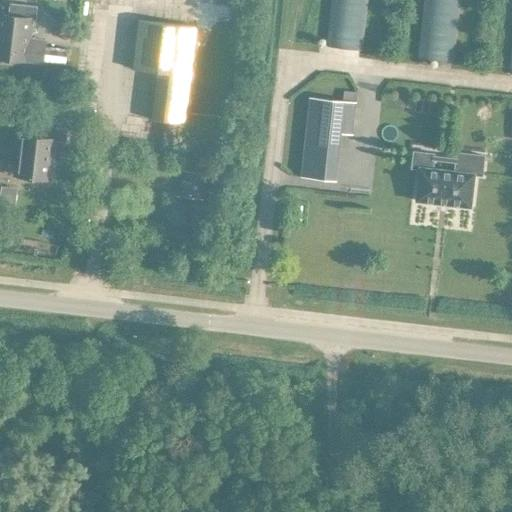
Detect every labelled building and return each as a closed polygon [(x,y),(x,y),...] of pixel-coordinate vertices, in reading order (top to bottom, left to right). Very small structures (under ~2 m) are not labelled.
[(334,0),(328,54),(361,58),(367,0),(334,0)] [(426,0),(419,65),(452,69),(460,0),(457,0),(426,0)] [(0,64),(29,68),(43,70),(43,69),(64,71),(66,57),(44,54),(28,52),(31,27),(35,27),(37,15),(11,12),(9,24),(0,22),(0,64)] [(151,127),(184,131),(196,34),(139,28),(133,77),(157,80),(151,127)] [(353,142),(356,109),(310,105),(301,185),(334,188),(339,141),(353,142)] [(14,183),(49,187),(54,148),(22,144),(19,167),(16,167),(14,183)] [(416,209),(471,215),(475,181),(420,175),(416,209)] [(184,191),(183,204),(202,206),(205,185),(190,183),(189,191),(184,191)] [(0,193),(0,194),(0,211),(15,214),(18,196),(0,193)]
